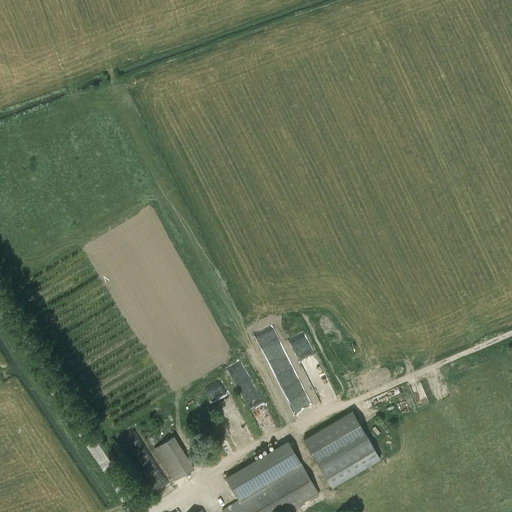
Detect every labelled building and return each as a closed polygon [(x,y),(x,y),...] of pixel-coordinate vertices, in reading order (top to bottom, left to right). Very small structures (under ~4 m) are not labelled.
[(247,407),(260,401),(243,361),(229,368),(247,407)] [(290,362),(274,367),(282,390),(298,385),(290,362)] [(308,390),(313,402),(323,397),(317,386),(308,390)] [(331,487),(380,458),(352,411),(303,439),(331,487)] [(229,433),(237,447),(252,438),(245,425),(229,433)] [(127,433),(137,442),(142,436),(132,428),(127,433)] [(288,511),(303,503),(302,502),(318,493),(288,441),(226,478),(239,500),(222,510),(223,511),(288,511)] [(193,469),(185,456),(167,468),(174,480),(193,469)] [(156,485),(166,477),(161,472),(157,475),(155,473),(150,477),(156,485)]
